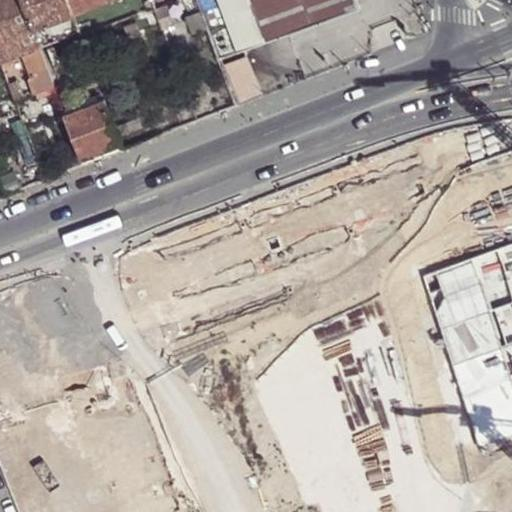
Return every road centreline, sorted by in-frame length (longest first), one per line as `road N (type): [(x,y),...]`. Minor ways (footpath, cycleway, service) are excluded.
road 1 (primary): [(511,90),(0,278)]
road 2 (primary): [(0,331),(511,147)]
